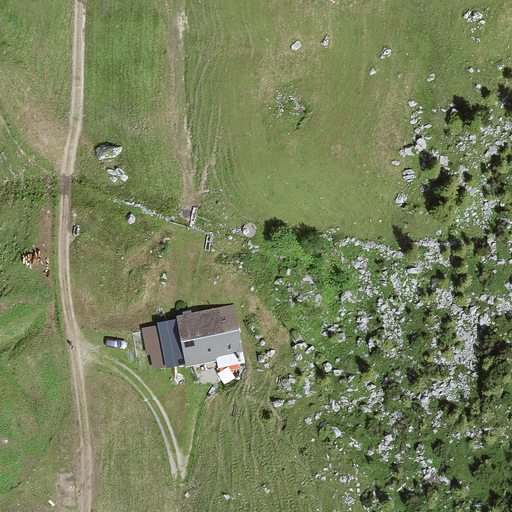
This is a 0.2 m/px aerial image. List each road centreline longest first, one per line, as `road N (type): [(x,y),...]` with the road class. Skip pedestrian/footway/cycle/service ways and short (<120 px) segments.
road 1 (track): [(80,0),(62,220),(77,351),(134,379),(156,407),(181,468),(211,373)]
road 2 (track): [(85,511),(77,351)]
